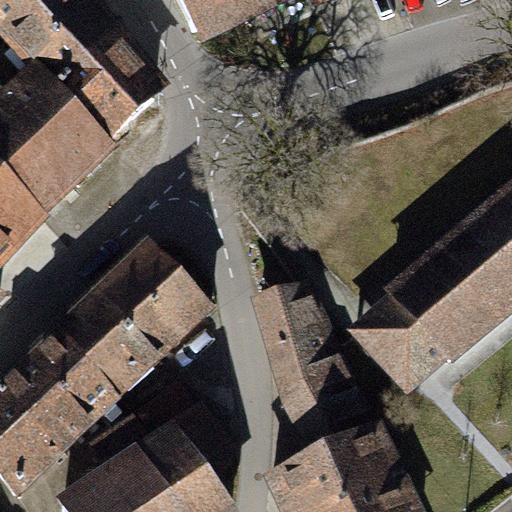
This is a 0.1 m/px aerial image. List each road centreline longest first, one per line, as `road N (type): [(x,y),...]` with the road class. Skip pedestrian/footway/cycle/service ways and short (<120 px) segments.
road 1 (residential): [(254,511),(255,410),(236,274),(193,172)]
road 2 (tertiary): [(511,23),(218,117)]
road 3 (tertiary): [(0,356),(193,172)]
road 4 (tertiary): [(218,117),(144,0)]
